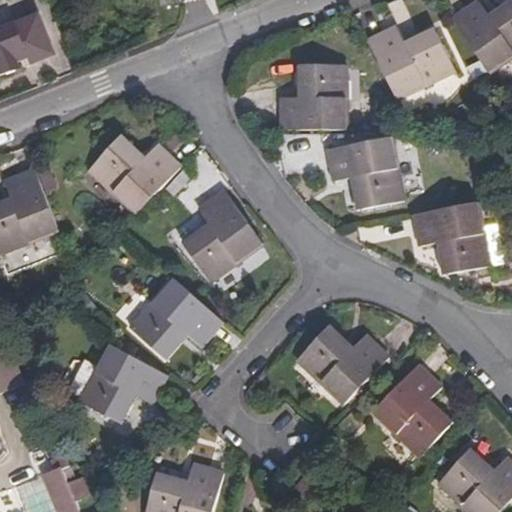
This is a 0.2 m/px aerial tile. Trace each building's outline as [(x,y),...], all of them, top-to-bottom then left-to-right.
[(486,70),(511,50),(511,0),(487,18),(474,0),(472,0),(448,18),(486,70)] [(364,41),(393,97),(449,68),(432,32),(403,46),(393,26),(364,41)] [(14,30),(0,34),(0,78),(15,72),(15,67),(26,62),(14,30)] [(342,129),(342,67),(300,65),(299,98),(278,97),(277,129),(342,129)] [(133,214),(177,166),(154,144),(139,160),(115,139),(87,170),(133,214)] [(400,202),(388,141),(324,151),(330,182),(352,179),(358,210),(400,202)] [(0,253),(57,229),(32,170),(2,182),(10,203),(0,207),(0,253)] [(259,245),(223,192),(196,210),(208,228),(183,245),(207,280),(259,245)] [(484,267),(471,204),(409,216),(416,247),(435,244),(442,275),(484,267)] [(364,227),(365,241),(407,238),(406,223),(364,227)] [(199,346),(220,323),(172,281),(130,327),(161,356),(183,333),(199,346)] [(342,403),(385,357),(363,335),(348,350),(325,328),(295,360),(342,403)] [(5,340),(0,342),(0,390),(3,398),(26,389),(5,340)] [(111,345),(109,346),(78,400),(114,420),(130,393),(149,403),(165,376),(111,345)] [(424,404),(438,388),(416,366),(372,412),(418,455),(446,425),(424,404)] [(496,511),(511,495),(511,466),(503,459),(488,475),(465,453),(437,484),(467,511),(496,511)] [(209,511),(221,473),(191,465),(185,485),(154,476),(142,511),(209,511)] [(66,472),(18,488),(26,511),(82,511),(79,502),(90,498),(83,479),(70,483),(66,472)]
